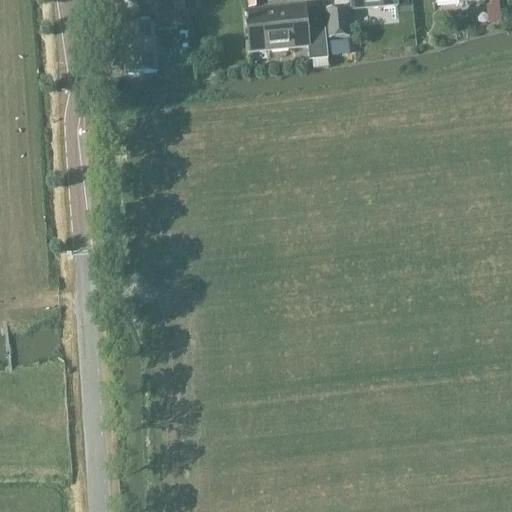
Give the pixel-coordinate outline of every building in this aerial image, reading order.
[(119,0),(120,1),(122,5),(124,7),(126,8),(128,9),(129,10),(132,10),(135,10),(134,0),(137,0),(119,0)] [(254,0),(244,0),(245,10),(256,9),(254,0)] [(348,0),(350,13),(396,8),(394,0),(348,0)] [(183,1),(173,2),(174,14),(184,13),(183,1)] [(325,32),(307,34),(304,9),(244,15),(247,54),(308,49),(309,63),(313,63),(314,70),(327,68),(327,61),(325,32)] [(486,12),(486,27),(499,26),(499,11),(486,12)] [(328,42),(348,40),(345,12),(326,14),(328,42)] [(176,28),(188,26),(187,15),(155,17),(157,32),(177,30),(176,28)] [(164,39),(154,40),(153,26),(121,29),(125,77),(157,74),(155,56),(166,55),(164,39)] [(348,43),(330,45),(331,59),(349,57),(348,43)]
